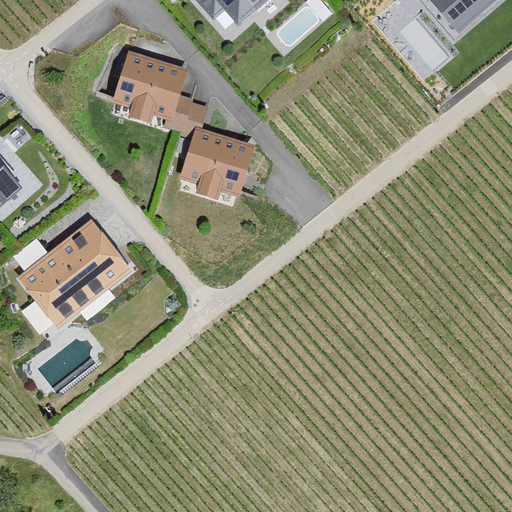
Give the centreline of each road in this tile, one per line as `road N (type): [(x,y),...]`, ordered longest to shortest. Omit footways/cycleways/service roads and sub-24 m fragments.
road 1 (track): [(37,452),(511,70)]
road 2 (residential): [(5,71),(215,310)]
road 3 (residential): [(149,0),(330,218)]
road 4 (residential): [(99,511),(51,460),(0,447)]
